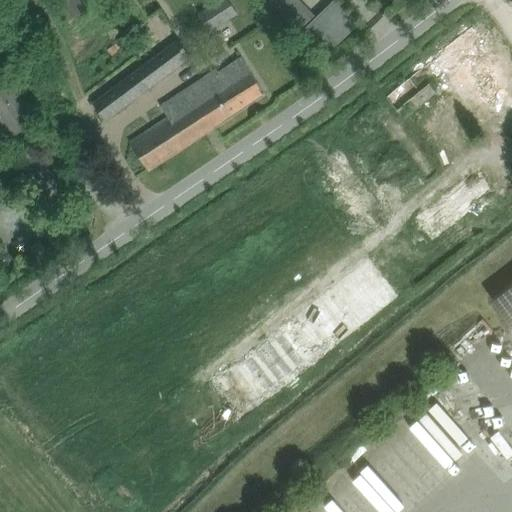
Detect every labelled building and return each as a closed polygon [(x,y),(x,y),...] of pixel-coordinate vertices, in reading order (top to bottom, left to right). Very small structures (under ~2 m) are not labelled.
[(51,0),(68,20),(85,6),(80,0),(51,0)] [(215,0),(197,12),(210,32),(237,14),(227,0),(215,0)] [(0,33),(0,46),(9,61),(25,52),(10,28),(0,33)] [(457,58),(511,148),(511,75),(489,38),(457,58)] [(92,103),(105,120),(191,56),(178,39),(92,103)] [(148,171),(265,93),(254,77),(243,60),(240,59),(207,81),(162,110),(167,118),(129,142),(137,154),(148,171)] [(0,141),(35,120),(11,82),(0,88),(0,141)] [(435,240),(498,190),(478,165),(416,215),(435,240)] [(375,256),(247,348),(262,369),(390,278),(375,256)] [(409,421),(436,462),(449,454),(422,413),(409,421)] [(511,441),(502,429),(492,437),(509,458),(511,455),(511,441)] [(380,511),(411,511),(427,498),(383,452),(352,482),(380,511)] [(349,511),(336,497),(318,511),(349,511)]
